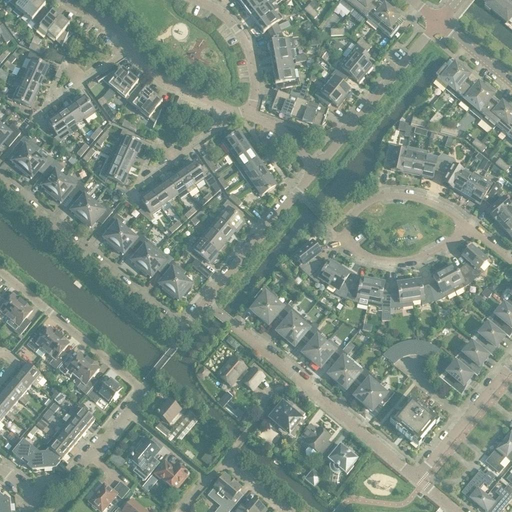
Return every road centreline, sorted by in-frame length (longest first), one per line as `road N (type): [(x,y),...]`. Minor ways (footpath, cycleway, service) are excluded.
road 1 (residential): [(419,478),(205,305)]
road 2 (residential): [(0,179),(181,332),(205,305)]
road 3 (residential): [(470,226),(437,202),(401,196),(373,199),(352,214),(347,239),(364,258),(419,259),(446,245)]
road 4 (residential): [(125,413),(143,389),(0,268)]
road 5 (residential): [(315,170),(440,23)]
road 6 (residential): [(205,305),(315,170)]
road 7 (residential): [(251,115),(248,51),(223,11),(190,0)]
road 8 (residential): [(419,478),(511,365)]
road 9 (residential): [(125,413),(63,485),(47,485),(36,499)]
road 10 (residential): [(237,114),(156,74),(134,50)]
